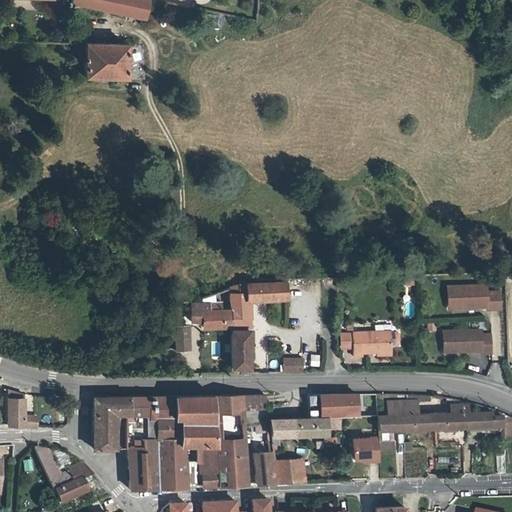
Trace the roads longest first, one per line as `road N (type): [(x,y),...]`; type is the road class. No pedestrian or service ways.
road 1 (track): [(77,385),(169,262),(178,212),(171,149),(155,109),(117,89),(56,89),(8,127),(2,152)]
road 2 (tertiary): [(77,385),(408,383),(478,391),(511,406)]
road 3 (residential): [(511,484),(154,497),(134,510)]
